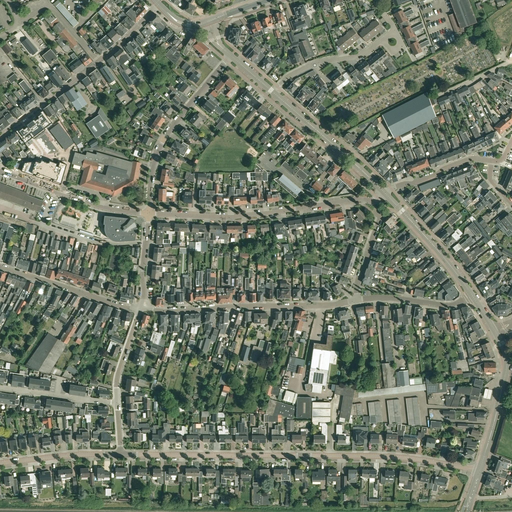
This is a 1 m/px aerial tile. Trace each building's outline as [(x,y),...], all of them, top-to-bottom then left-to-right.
[(115,8),(117,6),(114,3),(115,2),(115,1),(113,0),(109,0),(108,2),(115,8)] [(192,15),(197,8),(191,4),(193,0),(190,0),(184,10),(192,15)] [(333,6),(331,7),(329,2),(328,2),(327,0),(320,0),(324,11),(328,9),(329,11),(332,10),(333,12),(335,11),(334,7),(333,6)] [(450,0),(462,34),(476,26),(478,24),(468,0),(450,0)] [(111,12),(115,8),(108,2),(105,5),(111,12)] [(136,22),(147,11),(139,3),(137,6),(139,8),(135,12),(131,8),(126,13),(136,22)] [(299,19),(291,21),(294,30),(295,31),(299,30),(302,29),(303,33),(294,36),(296,42),(298,42),(304,56),(305,59),(315,55),(308,39),(307,35),(307,34),(305,28),(308,27),(311,26),(310,22),(311,21),(309,15),(308,16),(306,10),(308,9),(308,10),(313,8),(311,3),(308,5),(307,4),(304,5),(303,5),(303,4),(302,4),(301,4),(300,4),(300,5),(299,5),(299,6),(299,7),(296,8),(297,11),(295,12),(296,15),(298,15),(299,19)] [(102,9),(107,15),(111,12),(105,5),(102,9)] [(122,10),(126,13),(131,8),(127,5),(122,10)] [(209,11),(204,5),(199,10),(204,15),(209,11)] [(412,9),(408,10),(404,13),(402,10),(401,7),(394,10),(395,13),(394,14),(395,17),(396,16),(397,19),(413,11),(412,9)] [(49,11),(43,16),(49,24),(55,19),(56,18),(55,16),(51,12),(50,12),(50,11),(49,11)] [(406,17),(414,13),(413,11),(397,19),(398,21),(397,21),(400,27),(410,22),(408,19),(407,20),(406,17)] [(283,25),(287,24),(284,16),(284,17),(282,12),(280,13),(279,13),(278,13),(276,13),(276,14),(275,14),(278,23),(282,21),(283,25)] [(454,34),(455,36),(462,34),(454,13),(449,15),(455,33),(454,34)] [(125,14),(123,17),(124,19),(125,18),(127,20),(126,21),(132,27),(134,24),(125,14)] [(149,21),(147,24),(150,27),(152,24),(160,32),(164,28),(167,25),(156,14),(149,21)] [(128,29),(132,27),(126,21),(127,20),(125,18),(124,19),(123,17),(121,19),(122,21),(121,22),(128,29)] [(262,19),(266,29),(268,28),(269,30),(274,28),(271,20),(270,21),(269,17),(266,18),(265,17),(263,18),(262,19)] [(257,31),(261,29),(259,21),(258,21),(257,20),(255,21),(254,22),(252,23),(253,27),(252,27),(254,35),(258,33),(257,31)] [(383,28),(376,20),(374,22),(373,21),(372,22),(379,32),(383,28)] [(115,24),(124,34),(128,31),(120,23),(118,21),(115,24)] [(59,22),(53,27),(71,49),(86,66),(92,61),(78,43),(59,22)] [(370,24),(368,26),(375,35),(379,32),(372,22),(370,24)] [(423,23),(416,26),(411,28),(410,26),(411,25),(410,22),(400,27),(403,32),(404,32),(405,34),(424,25),(423,23)] [(115,43),(121,37),(109,24),(105,28),(109,32),(107,34),(115,43)] [(121,36),(124,34),(115,24),(113,26),(115,28),(114,29),(121,36)] [(405,37),(408,42),(417,38),(416,35),(415,35),(413,32),(424,27),(424,25),(405,34),(406,37),(405,37)] [(365,28),(363,29),(371,38),(375,35),(368,26),(365,28)] [(165,40),(172,33),(167,28),(162,34),(162,33),(156,39),(154,37),(153,39),(149,43),(152,46),(156,43),(157,44),(163,38),(165,40)] [(230,35),(245,38),(246,36),(243,35),(240,35),(242,29),(237,28),(237,29),(233,28),(232,29),(232,31),(231,31),(230,35)] [(350,30),(348,31),(356,41),(360,37),(353,29),(351,31),(350,30)] [(366,42),(371,38),(363,29),(362,31),(359,33),(366,42)] [(344,36),(351,44),(356,41),(348,31),(346,33),(347,34),(344,36)] [(99,33),(111,46),(114,43),(107,35),(105,36),(100,32),(99,33)] [(108,49),(111,46),(99,33),(97,34),(102,39),(100,40),(108,49)] [(153,53),(154,52),(155,50),(149,43),(146,38),(144,39),(140,34),(139,34),(138,34),(136,35),(136,36),(137,37),(136,37),(137,37),(135,39),(141,46),(140,46),(141,47),(146,43),(148,45),(147,45),(153,53)] [(174,52),(182,43),(179,40),(179,39),(174,34),(167,42),(173,47),(171,49),(174,52)] [(192,45),(192,44),(197,39),(194,35),(190,40),(186,46),(183,54),(185,56),(190,50),(193,46),(192,45)] [(242,40),(245,41),(245,38),(230,35),(230,39),(230,41),(231,42),(234,43),(234,44),(238,45),(240,39),(242,40)] [(341,37),(340,38),(347,48),(351,44),(344,36),(342,38),(341,37)] [(97,44),(103,52),(107,49),(100,41),(100,42),(98,40),(97,41),(95,39),(94,39),(93,37),(91,38),(95,42),(96,41),(98,43),(97,44)] [(27,38),(23,42),(33,55),(37,51),(27,38)] [(91,45),(100,55),(103,52),(97,44),(98,43),(96,41),(95,42),(91,38),(90,39),(94,43),(91,45)] [(343,51),(347,48),(340,38),(338,40),(339,40),(336,43),(343,51)] [(429,39),(424,42),(419,44),(418,41),(419,41),(417,38),(408,42),(410,48),(411,47),(413,50),(429,42),(429,39)] [(137,55),(142,51),(138,46),(139,45),(133,39),(128,43),(134,49),(133,50),(137,55)] [(202,57),(209,49),(197,39),(192,44),(192,45),(193,46),(199,51),(197,53),(202,57)] [(59,44),(66,53),(71,49),(63,41),(60,43),(59,44)] [(257,41),(253,45),(247,52),(246,54),(248,56),(248,57),(253,61),(256,63),(257,62),(258,63),(265,55),(260,51),(262,50),(258,46),(260,44),(257,41)] [(414,55),(415,55),(417,58),(424,54),(423,51),(421,48),(430,44),(429,42),(413,50),(414,52),(413,53),(414,55)] [(10,48),(5,43),(1,46),(5,52),(10,48)] [(133,50),(134,49),(128,43),(124,47),(129,53),(132,58),(135,57),(131,51),(133,50)] [(251,43),(245,50),(247,52),(253,45),(251,43)] [(265,48),(270,52),(273,49),(268,45),(266,43),(263,46),(265,48)] [(302,58),(300,52),(298,47),(293,49),(294,53),(289,56),(292,64),(300,61),(299,59),(302,58)] [(120,64),(121,65),(129,59),(122,48),(114,55),(120,64)] [(50,65),(54,70),(56,73),(61,78),(62,77),(66,81),(71,77),(61,65),(56,60),(58,58),(50,49),(42,56),(50,65)] [(379,50),(378,51),(390,67),(392,65),(388,61),(390,59),(389,57),(383,50),(381,52),(379,50)] [(378,54),(375,56),(381,63),(383,62),(389,70),(391,68),(390,67),(378,51),(377,52),(378,54)] [(72,60),(68,64),(70,67),(75,74),(80,70),(84,66),(79,60),(74,53),(70,55),(73,60),(72,60)] [(168,57),(168,58),(175,65),(178,60),(174,56),(172,53),(168,57)] [(114,55),(107,61),(113,69),(117,66),(120,70),(119,71),(120,73),(124,70),(120,64),(114,55)] [(379,65),(381,63),(375,56),(372,58),(371,57),(370,58),(379,70),(380,71),(382,69),(379,65)] [(278,65),(281,60),(277,57),(275,59),(273,58),(270,61),(266,57),(263,61),(264,62),(261,66),(262,66),(262,67),(263,68),(265,68),(267,70),(270,66),(270,67),(275,62),(278,65)] [(370,60),(367,63),(371,68),(373,70),(375,68),(377,71),(379,70),(370,58),(369,59),(370,60)] [(360,62),(370,74),(372,73),(369,69),(371,68),(366,61),(363,63),(362,61),(360,62)] [(361,65),(358,67),(361,72),(363,74),(366,73),(368,76),(370,74),(360,62),(359,63),(361,65)] [(138,69),(134,63),(130,66),(129,67),(134,73),(129,77),(132,82),(136,79),(137,81),(141,78),(143,76),(141,73),(138,69)] [(188,73),(186,75),(189,78),(195,83),(199,79),(198,78),(201,75),(196,71),(193,68),(191,66),(189,65),(188,65),(187,64),(184,68),(185,69),(184,70),(188,73)] [(114,77),(106,65),(100,69),(108,82),(114,77)] [(364,79),(366,77),(363,74),(361,72),(359,74),(353,66),(348,70),(354,77),(357,75),(359,78),(362,76),(364,79)] [(42,78),(44,76),(37,67),(35,69),(42,78)] [(499,68),(497,74),(503,77),(505,71),(499,68)] [(104,86),(107,84),(103,78),(97,69),(89,75),(95,84),(100,80),(104,86)] [(48,75),(58,87),(63,83),(60,80),(59,81),(57,77),(58,77),(55,74),(56,73),(54,70),(48,75)] [(335,74),(342,83),(346,79),(340,71),(339,72),(338,71),(335,74)] [(19,78),(15,73),(10,77),(14,82),(19,78)] [(126,73),(122,76),(129,86),(133,83),(132,82),(126,73)] [(332,76),(333,77),(331,78),(338,86),(342,83),(335,74),(332,76)] [(92,83),(87,76),(81,80),(88,90),(92,88),(90,84),(92,83)] [(183,85),(180,89),(187,95),(189,92),(188,91),(191,88),(185,83),(187,81),(181,76),(179,78),(180,79),(178,81),(183,85)] [(215,88),(219,91),(225,84),(228,86),(226,88),(230,91),(226,95),(230,98),(239,87),(236,85),(236,84),(229,77),(229,78),(226,76),(215,88)] [(0,131),(10,123),(1,111),(0,110),(0,84),(3,83),(0,77),(0,131)] [(292,93),(296,89),(297,89),(297,87),(300,84),(296,82),(297,81),(300,79),(299,77),(297,78),(296,79),(291,85),(288,89),(290,90),(289,91),(292,93)] [(325,84),(320,77),(315,81),(321,89),(325,84)] [(486,85),(489,88),(491,87),(488,84),(483,79),(481,81),(486,85)] [(19,83),(25,91),(30,88),(24,80),(19,83)] [(42,82),(41,83),(49,94),(56,88),(51,81),(45,85),(42,82)] [(149,85),(153,91),(159,87),(155,81),(149,85)] [(43,98),(48,94),(43,87),(40,89),(37,85),(35,87),(43,98)] [(325,91),(328,88),(325,86),(322,89),(311,102),(311,103),(308,106),(310,108),(310,109),(312,111),(313,111),(319,104),(316,101),(325,91)] [(466,95),(470,93),(471,94),(467,86),(463,88),(466,95)] [(473,86),(468,88),(467,86),(471,94),(476,92),(473,86)] [(337,87),(334,89),(332,91),(336,96),(338,94),(340,92),(337,87)] [(17,92),(30,108),(40,101),(30,88),(25,92),(30,98),(27,100),(23,94),(24,94),(20,89),(17,92)] [(72,88),(65,93),(76,108),(81,105),(80,104),(84,101),(79,92),(76,94),(72,88)] [(243,107),(253,96),(249,92),(247,89),(240,97),(242,98),(241,99),(244,101),(240,105),(241,107),(239,109),(240,110),(243,107)] [(305,98),(309,102),(316,93),(314,91),(312,94),(310,92),(308,94),(303,90),(302,89),(300,92),(301,93),(297,97),(299,99),(299,100),(301,102),(302,101),(305,98)] [(126,94),(123,90),(116,95),(119,99),(126,94)] [(14,105),(17,103),(7,91),(4,94),(14,105)] [(18,103),(20,105),(25,112),(30,108),(17,92),(16,91),(14,92),(21,101),(18,103)] [(417,126),(419,125),(421,124),(422,123),(436,116),(427,92),(383,115),(395,138),(400,135),(405,132),(410,130),(417,126)] [(453,93),(457,104),(462,102),(458,92),(454,94),(453,93)] [(71,108),(74,106),(69,100),(70,100),(65,93),(58,97),(64,105),(67,102),(71,108)] [(452,101),(453,102),(452,102),(455,108),(458,106),(457,104),(453,93),(448,95),(450,101),(452,101)] [(181,100),(181,99),(174,94),(172,96),(173,97),(171,100),(177,105),(181,100)] [(438,103),(435,95),(430,97),(433,105),(438,103)] [(257,101),(252,97),(253,96),(243,107),(241,110),(243,112),(250,104),(252,106),(257,101)] [(440,106),(446,104),(443,97),(437,99),(440,106)] [(57,98),(54,101),(56,105),(58,104),(62,110),(63,112),(66,111),(64,108),(57,98)] [(50,104),(58,116),(60,115),(58,113),(57,112),(61,110),(58,104),(56,105),(54,101),(50,104)] [(172,109),(174,107),(167,102),(165,101),(160,108),(169,115),(173,110),(172,109)] [(204,102),(201,105),(202,106),(202,107),(203,107),(202,108),(205,111),(206,110),(209,113),(214,109),(220,114),(224,111),(212,101),(210,103),(207,101),(205,103),(204,102)] [(17,118),(22,114),(16,107),(14,108),(10,103),(7,105),(17,118)] [(267,108),(262,104),(257,110),(260,112),(259,113),(261,115),(261,114),(267,108)] [(476,104),(472,106),(477,119),(482,117),(476,104)] [(54,117),(57,115),(55,113),(49,105),(43,109),(49,117),(53,114),(54,117)] [(502,105),(500,107),(501,108),(511,120),(511,112),(510,114),(502,105)] [(154,121),(161,125),(165,119),(161,116),(163,113),(155,107),(151,113),(157,117),(154,121)] [(10,123),(15,120),(6,108),(1,111),(10,123)] [(257,111),(254,108),(246,118),(249,120),(257,111)] [(267,118),(272,112),(267,108),(261,114),(263,116),(264,116),(267,118)] [(506,118),(503,120),(509,126),(511,123),(511,120),(501,108),(499,110),(506,118)] [(22,126),(16,131),(24,142),(32,136),(33,137),(45,128),(44,127),(51,121),(43,110),(37,115),(39,118),(37,119),(35,116),(23,125),(25,128),(24,129),(22,126)] [(189,121),(196,126),(201,120),(203,122),(206,118),(199,112),(197,115),(196,114),(189,121)] [(226,113),(222,118),(229,123),(233,118),(226,113)] [(86,123),(96,138),(109,129),(99,114),(86,123)] [(275,126),(281,119),(276,115),(270,122),(272,123),(270,126),(272,128),(274,126),(275,126)] [(496,120),(504,130),(509,126),(503,120),(501,122),(496,115),(494,116),(496,120)] [(500,133),(504,130),(496,120),(494,116),(491,119),(497,126),(495,127),(500,133)] [(261,129),(268,121),(266,118),(258,127),(261,129)] [(280,130),(274,137),(277,139),(289,124),(285,120),(280,126),(282,128),(280,131),(280,130)] [(156,131),(161,125),(154,121),(150,127),(156,131)] [(76,134),(79,132),(74,123),(70,125),(76,134)] [(485,124),(486,126),(487,129),(494,142),(498,140),(495,132),(493,133),(488,123),(485,124)] [(277,139),(279,141),(285,135),(284,134),(286,132),(288,134),(294,128),(293,128),(294,127),(291,125),(290,125),(289,124),(277,139)] [(488,145),(494,142),(487,129),(486,126),(483,127),(484,130),(485,130),(487,135),(485,137),(488,145)] [(196,138),(198,135),(191,129),(189,131),(184,127),(179,134),(187,140),(190,136),(192,139),(194,136),(196,138)] [(482,138),(476,127),(474,128),(483,147),(488,145),(485,137),(482,138)] [(478,149),(483,147),(474,128),(471,129),(474,136),(475,136),(477,140),(474,142),(478,149)] [(266,141),(268,138),(274,132),(271,129),(265,136),(266,136),(263,139),(266,141)] [(288,146),(290,144),(299,133),(295,129),(290,135),(292,137),(290,139),(283,147),(286,149),(288,146)] [(143,130),(141,133),(140,135),(143,136),(142,139),(144,140),(142,142),(149,145),(152,139),(146,136),(148,132),(143,130)] [(24,142),(15,131),(11,134),(16,141),(18,139),(22,144),(24,142)] [(470,138),(469,138),(466,132),(463,133),(470,148),(472,152),(478,149),(474,142),(471,143),(471,142),(471,141),(470,138)] [(298,142),(299,143),(304,137),(303,136),(304,136),(301,133),(301,134),(299,133),(290,144),(292,146),(295,143),(296,145),(298,142)] [(352,143),(357,138),(351,133),(351,134),(349,133),(347,134),(344,138),(347,141),(348,140),(352,143)] [(460,135),(465,145),(463,146),(467,154),(472,152),(470,148),(463,133),(460,135)] [(17,148),(13,143),(16,141),(11,134),(6,138),(15,149),(17,148)] [(369,146),(371,143),(363,136),(355,144),(361,150),(366,144),(369,146)] [(200,141),(204,145),(205,149),(210,143),(203,137),(200,141)] [(453,138),(454,142),(460,157),(465,155),(462,148),(460,149),(455,137),(453,138)] [(14,158),(19,155),(6,138),(2,141),(7,148),(9,146),(15,154),(13,156),(14,158)] [(454,159),(460,157),(454,142),(453,138),(450,139),(451,143),(452,143),(455,151),(451,152),(454,159)] [(7,157),(11,154),(7,148),(2,141),(0,142),(0,162),(3,162),(0,158),(0,157),(1,157),(0,155),(0,153),(2,152),(7,157)] [(181,145),(175,141),(173,144),(172,144),(171,147),(171,148),(181,154),(182,151),(185,153),(188,148),(187,147),(189,146),(183,142),(181,145)] [(442,143),(449,161),(454,159),(451,152),(448,153),(447,150),(448,149),(445,141),(442,143)] [(439,144),(440,146),(442,152),(443,155),(440,156),(443,163),(449,161),(442,143),(439,144)] [(298,153),(300,151),(305,155),(311,148),(306,144),(302,149),(299,146),(295,151),(298,153)] [(427,146),(432,159),(429,160),(432,168),(437,166),(430,147),(430,145),(427,146)] [(433,146),(430,147),(437,166),(443,163),(440,156),(437,157),(433,146)] [(144,158),(146,152),(141,150),(141,149),(136,147),(135,151),(137,151),(136,155),(144,158)] [(429,166),(429,165),(427,158),(424,159),(422,154),(422,153),(423,153),(420,147),(417,148),(425,167),(427,166),(427,167),(428,168),(429,167),(429,166)] [(316,153),(311,148),(305,155),(311,160),(316,153)] [(417,162),(419,169),(425,167),(417,148),(414,149),(416,153),(419,161),(417,162)] [(380,160),(379,159),(380,158),(381,159),(386,154),(382,150),(378,154),(377,154),(376,156),(375,155),(369,161),(369,163),(370,164),(372,164),(374,166),(380,160)] [(97,152),(96,154),(87,151),(86,155),(75,152),(72,164),(81,166),(81,169),(84,170),(83,176),(80,185),(112,194),(113,197),(137,183),(141,163),(133,161),(133,162),(117,157),(97,152)] [(409,151),(407,152),(409,159),(414,171),(419,169),(417,162),(414,163),(409,151)] [(405,153),(407,160),(409,165),(407,166),(409,173),(414,171),(409,159),(407,152),(405,153)] [(311,160),(316,164),(322,157),(317,153),(311,160)] [(167,154),(166,156),(165,156),(164,158),(165,159),(169,161),(169,162),(172,163),(171,164),(176,166),(178,161),(176,160),(177,158),(167,154)] [(378,169),(379,171),(392,157),(390,155),(387,158),(384,161),(383,159),(381,161),(380,161),(375,167),(375,168),(377,170),(378,169)] [(318,171),(319,172),(322,174),(329,165),(326,163),(327,162),(322,157),(316,164),(318,166),(318,167),(318,168),(318,169),(318,170),(318,171)] [(382,175),(383,174),(383,175),(389,169),(387,167),(391,163),(394,160),(392,157),(379,171),(381,172),(380,173),(382,175)] [(35,161),(24,163),(21,171),(26,173),(27,171),(44,177),(44,176),(61,182),(66,164),(60,162),(58,167),(56,166),(57,164),(49,161),(48,163),(41,160),(40,163),(35,161)] [(263,170),(255,164),(254,172),(255,172),(260,172),(260,176),(260,181),(263,181),(263,170)] [(327,179),(330,181),(337,174),(335,175),(334,174),(339,168),(334,164),(327,171),(331,174),(327,179)] [(475,182),(473,180),(475,179),(473,175),(476,173),(475,169),(474,170),(474,168),(473,168),(472,165),(468,167),(472,180),(475,182)] [(468,177),(471,183),(475,182),(472,180),(468,167),(463,169),(465,177),(468,177)] [(396,175),(403,173),(402,168),(394,171),(394,172),(395,171),(396,173),(391,175),(392,179),(393,182),(398,180),(396,175)] [(173,171),(172,170),(170,170),(168,170),(167,169),(166,169),(162,169),(161,175),(171,177),(180,178),(180,174),(177,173),(176,174),(174,174),(174,173),(174,172),(173,171)] [(391,183),(393,182),(392,179),(391,175),(396,173),(395,171),(394,172),(394,171),(392,169),(389,171),(384,176),(391,183)] [(463,169),(457,171),(462,184),(465,187),(466,187),(467,188),(468,186),(465,183),(464,183),(463,178),(465,178),(463,169)] [(333,184),(335,182),(339,178),(342,181),(340,183),(348,175),(344,170),(339,176),(337,174),(330,181),(333,184)] [(461,189),(465,187),(462,184),(457,171),(452,173),(455,181),(458,180),(461,189)] [(454,182),(451,173),(446,175),(451,188),(457,193),(459,191),(452,182),(454,182)] [(297,195),(299,196),(300,195),(299,194),(304,192),(301,190),(301,189),(283,174),(279,178),(278,177),(273,179),(295,198),(297,195)] [(345,188),(347,185),(353,179),(348,175),(340,183),(338,186),(340,188),(344,183),(347,185),(345,188)] [(451,191),(453,190),(451,188),(446,175),(441,177),(443,181),(444,183),(445,183),(445,185),(447,184),(449,188),(451,191)] [(357,183),(353,179),(347,185),(345,188),(346,189),(348,187),(351,189),(352,189),(357,183)] [(312,186),(318,191),(322,187),(316,181),(316,182),(312,186)] [(511,193),(511,189),(511,186),(511,184),(505,181),(503,186),(506,188),(506,189),(509,192),(511,193)] [(5,187),(0,185),(0,197),(23,206),(27,195),(28,194),(6,185),(5,187)] [(270,188),(271,192),(273,201),(278,201),(278,200),(282,199),(281,194),(279,193),(274,194),(273,188),(270,188)] [(405,196),(405,197),(405,198),(406,200),(408,200),(409,201),(420,192),(417,189),(413,193),(411,191),(405,196)] [(486,198),(479,204),(481,206),(483,205),(494,195),(490,190),(486,193),(486,194),(484,196),(486,198)] [(183,202),(188,202),(191,202),(192,191),(184,191),(183,197),(182,197),(182,201),(183,201),(183,202)] [(420,203),(426,197),(423,194),(417,200),(420,203)] [(476,204),(483,197),(481,194),(478,197),(473,201),(476,204)] [(43,201),(27,195),(23,206),(39,212),(43,201)] [(494,195),(483,205),(485,207),(487,205),(491,209),(498,203),(496,200),(497,199),(494,195)] [(434,205),(432,202),(425,207),(424,205),(417,211),(422,216),(434,205)] [(486,214),(489,217),(491,214),(492,215),(496,211),(498,213),(505,207),(500,203),(494,208),(486,214)] [(431,214),(436,210),(433,207),(428,212),(429,212),(423,218),(427,222),(433,216),(431,214)] [(353,216),(356,219),(359,222),(362,220),(366,216),(359,210),(357,212),(355,214),(355,213),(351,214),(351,211),(348,212),(349,217),(352,217),(353,216)] [(445,213),(442,210),(434,218),(436,220),(445,213)] [(27,222),(0,213),(0,221),(25,229),(27,222)] [(431,226),(435,231),(442,225),(441,224),(446,219),(444,218),(447,216),(445,213),(431,226)] [(446,220),(449,223),(457,215),(454,213),(446,220)] [(501,215),(496,219),(499,223),(497,225),(500,229),(504,226),(511,219),(511,217),(509,214),(504,219),(501,215)] [(388,224),(384,228),(389,234),(396,227),(394,225),(397,222),(395,219),(395,218),(392,215),(385,221),(388,224)] [(451,226),(458,219),(456,217),(457,216),(457,215),(449,223),(451,226)] [(130,219),(104,216),(104,224),(105,224),(105,226),(105,227),(105,228),(105,229),(105,231),(105,232),(105,233),(106,234),(106,235),(107,236),(108,237),(109,238),(110,239),(111,240),(112,240),(113,241),(114,241),(116,241),(117,241),(118,242),(135,240),(136,227),(136,226),(136,225),(136,224),(136,223),(135,222),(134,221),(134,220),(133,220),(132,219),(131,219),(130,219)] [(353,222),(352,218),(347,219),(349,227),(356,230),(355,221),(353,222)] [(479,224),(476,220),(468,227),(471,230),(479,224)] [(27,223),(24,232),(31,234),(33,226),(27,223)] [(181,232),(180,235),(189,236),(189,235),(191,235),(191,232),(189,232),(187,232),(187,231),(187,225),(187,224),(185,224),(184,223),(181,223),(181,224),(181,231),(181,232)] [(286,230),(285,225),(283,225),(283,223),(279,224),(279,223),(274,224),(274,225),(275,234),(279,233),(281,233),(282,233),(283,237),(283,240),(287,239),(287,236),(286,230)] [(220,236),(220,239),(224,239),(224,235),(224,234),(222,234),(222,226),(219,226),(219,225),(219,224),(217,224),(216,225),(215,236),(220,236)] [(264,231),(269,230),(268,224),(260,225),(261,231),(262,235),(264,235),(264,231)] [(471,230),(477,236),(481,233),(481,232),(484,230),(479,224),(471,230)] [(9,240),(11,236),(13,228),(17,229),(17,227),(14,226),(10,225),(9,227),(7,235),(6,239),(9,240)] [(443,232),(439,235),(443,240),(454,231),(452,228),(450,226),(446,230),(445,230),(444,230),(442,232),(443,232)] [(36,238),(44,240),(43,244),(46,234),(46,233),(38,231),(36,238)] [(455,232),(445,241),(447,243),(447,244),(448,246),(449,246),(450,246),(453,243),(454,244),(456,242),(456,241),(456,240),(460,237),(458,234),(455,232)] [(351,236),(350,241),(354,242),(355,241),(360,243),(363,235),(360,234),(357,233),(356,237),(351,236)] [(406,246),(414,238),(410,233),(407,237),(405,236),(400,240),(402,243),(400,245),(403,248),(405,246),(406,246)] [(31,234),(21,269),(27,271),(29,261),(26,260),(29,253),(31,253),(35,235),(31,234)] [(452,248),(456,252),(471,240),(473,239),(471,236),(466,240),(467,240),(460,245),(459,243),(452,248)] [(469,246),(473,243),(472,241),(473,240),(473,239),(471,240),(456,252),(459,257),(465,252),(464,250),(468,246),(469,246)] [(58,250),(59,241),(54,240),(52,246),(51,252),(57,253),(58,250)] [(416,240),(410,245),(412,247),(406,253),(408,256),(420,246),(419,243),(416,240)] [(385,251),(387,249),(383,248),(384,246),(376,242),(374,249),(381,252),(384,253),(385,252),(382,251),(382,250),(385,251)] [(358,247),(351,245),(349,252),(356,254),(358,247)] [(503,254),(496,245),(494,246),(494,247),(492,249),(499,257),(503,254)] [(7,264),(11,265),(15,267),(18,256),(19,252),(18,252),(20,248),(16,247),(13,246),(12,250),(13,250),(11,254),(10,253),(7,264)] [(417,260),(420,258),(426,252),(422,247),(419,250),(418,249),(413,254),(412,253),(415,250),(408,256),(411,260),(415,257),(417,260)] [(460,257),(463,262),(482,247),(480,249),(478,247),(474,250),(473,250),(470,252),(469,250),(460,257)] [(476,259),(475,258),(484,250),(482,247),(463,262),(466,266),(476,259)] [(502,252),(511,258),(511,256),(511,253),(504,249),(502,252)] [(23,257),(22,259),(18,258),(16,267),(21,269),(26,253),(24,252),(20,251),(19,256),(23,257)] [(347,259),(354,261),(356,254),(349,252),(347,259)] [(36,273),(40,275),(45,258),(42,257),(40,264),(38,264),(36,273)] [(49,259),(47,259),(45,258),(40,275),(44,276),(49,259)] [(428,258),(415,268),(416,270),(419,268),(421,270),(431,262),(428,258)] [(354,261),(347,259),(345,265),(352,268),(354,261)] [(59,269),(56,277),(61,278),(65,266),(66,264),(65,264),(66,261),(64,260),(62,265),(61,269),(62,269),(61,270),(59,269)] [(368,266),(382,270),(383,266),(378,264),(378,263),(370,260),(368,266)] [(477,266),(481,263),(479,260),(475,264),(474,262),(470,265),(470,266),(467,268),(470,272),(470,273),(471,274),(472,274),(472,275),(479,269),(477,266)] [(28,271),(36,273),(38,264),(38,262),(36,261),(36,263),(30,261),(28,271)] [(432,272),(439,266),(434,261),(427,267),(429,269),(424,273),(426,275),(431,271),(432,272)] [(45,277),(50,278),(53,267),(54,264),(50,263),(45,277)] [(89,279),(91,272),(94,273),(97,265),(94,264),(92,269),(88,268),(82,286),(87,287),(89,279)] [(69,272),(66,280),(71,282),(75,270),(76,266),(74,265),(72,272),(72,273),(69,272)] [(321,268),(311,265),(311,267),(311,275),(321,275),(321,268)] [(352,268),(345,265),(342,272),(349,275),(352,268)] [(75,270),(71,282),(77,284),(79,276),(76,275),(77,274),(79,267),(76,266),(75,270)] [(368,266),(366,271),(375,274),(376,271),(381,272),(382,270),(368,266)] [(82,277),(79,276),(77,284),(82,286),(88,268),(85,267),(82,276),(83,276),(82,277)] [(429,281),(431,284),(444,272),(440,268),(433,273),(435,276),(429,281)] [(488,273),(486,270),(487,270),(485,268),(481,272),(478,274),(478,275),(475,277),(476,279),(476,280),(476,281),(477,283),(478,283),(486,278),(484,276),(488,273)] [(120,286),(125,287),(126,287),(127,279),(128,271),(122,270),(120,286)] [(366,271),(364,277),(378,282),(379,279),(374,278),(375,274),(366,271)] [(441,283),(448,278),(444,272),(431,284),(433,286),(439,281),(441,283)] [(99,278),(97,283),(94,282),(92,289),(99,291),(100,287),(103,288),(106,275),(100,273),(99,278)] [(8,289),(9,286),(10,283),(14,275),(9,274),(6,282),(5,285),(7,286),(6,288),(8,289)] [(348,280),(347,280),(348,279),(342,277),(342,276),(336,274),(334,280),(335,280),(335,281),(338,282),(346,285),(346,284),(347,284),(348,284),(349,281),(348,280)] [(16,281),(18,277),(14,275),(10,283),(9,286),(8,289),(9,290),(11,287),(13,288),(13,287),(14,285),(16,281)] [(22,278),(18,277),(16,281),(14,285),(13,287),(13,288),(15,289),(13,294),(16,295),(16,294),(17,292),(16,292),(18,287),(19,286),(22,278)] [(377,284),(378,282),(364,277),(362,283),(371,285),(372,282),(377,284)] [(23,287),(27,279),(22,278),(19,286),(18,287),(16,292),(17,292),(16,294),(19,295),(23,287)] [(440,291),(442,295),(446,295),(450,293),(448,289),(454,285),(450,279),(442,285),(445,288),(440,291)] [(22,293),(20,296),(27,298),(30,291),(31,291),(32,288),(34,284),(33,284),(31,283),(31,282),(30,281),(29,281),(28,281),(28,282),(27,282),(26,285),(25,285),(24,289),(22,293)] [(167,281),(162,281),(162,285),(163,285),(163,289),(161,293),(161,298),(156,297),(155,306),(164,307),(164,294),(166,292),(167,282),(167,281)] [(269,298),(272,298),(272,290),(275,290),(275,283),(273,283),(273,281),(269,281),(269,283),(266,283),(266,291),(267,291),(267,298),(267,299),(269,299),(269,298)] [(496,281),(494,283),(493,283),(493,282),(488,285),(486,282),(480,286),(483,292),(498,283),(497,283),(496,281)] [(341,291),(338,284),(335,286),(333,282),(330,284),(332,289),(333,288),(336,294),(337,293),(337,294),(338,294),(340,293),(341,293),(340,292),(341,291)] [(498,282),(497,283),(498,283),(483,292),(487,298),(493,293),(492,291),(501,285),(498,282)] [(27,302),(24,307),(27,308),(29,304),(31,305),(35,297),(37,298),(39,293),(42,294),(46,286),(39,283),(32,297),(30,296),(27,302)] [(117,292),(118,289),(117,288),(117,286),(110,284),(107,291),(110,292),(109,294),(114,296),(116,291),(117,292)] [(460,292),(454,285),(448,289),(450,293),(446,295),(442,295),(441,300),(454,300),(459,296),(460,292)] [(501,289),(504,291),(505,290),(510,293),(509,295),(511,297),(511,291),(506,288),(502,285),(501,288),(501,289)] [(39,299),(38,300),(44,302),(44,301),(45,299),(48,300),(50,296),(53,288),(47,286),(44,294),(43,294),(42,295),(41,295),(39,299)] [(121,293),(120,301),(127,302),(129,294),(131,287),(129,287),(128,294),(121,293)] [(176,295),(176,288),(172,288),(171,294),(168,295),(168,302),(174,302),(173,294),(176,295)] [(228,288),(226,288),(227,303),(232,303),(232,295),(235,294),(235,289),(231,289),(231,288),(228,288)] [(184,298),(185,298),(184,289),(181,289),(181,293),(176,294),(177,302),(184,301),(184,298)] [(45,322),(50,316),(56,306),(63,292),(57,290),(50,303),(51,304),(44,314),(44,315),(41,319),(45,322)] [(65,303),(71,294),(65,292),(57,306),(60,308),(64,302),(65,303)] [(489,301),(493,308),(496,312),(495,313),(497,316),(500,316),(500,315),(503,315),(503,305),(502,305),(501,296),(500,295),(500,294),(489,301)] [(70,308),(72,305),(75,306),(81,297),(75,295),(70,303),(69,302),(67,306),(70,308)] [(503,296),(501,296),(502,305),(503,305),(503,315),(507,315),(508,312),(511,307),(506,304),(505,299),(503,299),(503,296)] [(22,310),(26,302),(22,300),(18,308),(22,310)] [(87,311),(92,302),(86,300),(82,307),(84,309),(81,314),(84,315),(87,311)] [(88,316),(93,319),(95,314),(96,315),(103,304),(94,301),(89,311),(90,312),(88,316)] [(98,320),(101,321),(102,322),(108,306),(103,305),(100,314),(98,320)] [(412,306),(405,305),(404,313),(403,316),(404,325),(409,324),(408,319),(411,318),(412,314),(410,314),(412,306)] [(97,331),(94,337),(98,338),(103,328),(105,323),(104,323),(105,320),(107,321),(108,320),(109,317),(112,308),(108,306),(102,322),(101,321),(99,326),(97,331)] [(369,312),(374,312),(374,306),(366,307),(367,314),(366,314),(367,318),(370,317),(369,314),(369,312)] [(388,306),(381,306),(381,314),(382,314),(382,319),(383,319),(383,323),(387,323),(387,328),(391,328),(390,323),(389,323),(390,318),(389,314),(388,314),(388,306)] [(361,320),(360,317),(365,316),(365,312),(364,307),(357,308),(360,326),(363,326),(362,320),(361,320)] [(422,318),(424,309),(423,309),(423,308),(422,307),(420,307),(420,308),(416,308),(415,317),(416,317),(416,322),(417,326),(418,326),(420,318),(422,318)] [(459,309),(461,317),(464,316),(466,320),(465,320),(467,323),(476,318),(474,315),(470,308),(467,307),(459,309)] [(394,317),(394,322),(403,322),(402,317),(401,308),(394,309),(395,317),(394,317)] [(108,332),(112,334),(117,321),(116,321),(120,311),(115,309),(112,316),(115,318),(113,324),(112,323),(108,332)] [(348,310),(343,311),(346,326),(347,329),(348,334),(351,334),(350,329),(347,319),(351,318),(350,313),(349,313),(348,310)] [(442,311),(443,319),(447,319),(449,331),(454,330),(451,319),(450,319),(449,310),(442,311)] [(231,337),(232,335),(232,334),(238,312),(234,311),(231,322),(233,322),(231,327),(230,329),(228,335),(231,337)] [(276,324),(278,320),(281,321),(281,312),(281,311),(280,311),(278,311),(278,312),(275,312),(274,316),(273,320),(271,327),(275,328),(275,324),(276,324)] [(296,320),(291,336),(294,337),(296,330),(301,311),(298,311),(298,312),(296,312),(294,320),(296,320)] [(301,311),(296,330),(297,330),(301,332),(302,330),(304,322),(306,314),(304,314),(305,311),(301,311)] [(346,326),(343,311),(337,312),(338,316),(337,316),(338,321),(342,320),(344,326),(346,326)] [(124,325),(125,325),(129,325),(129,321),(131,313),(123,312),(121,325),(124,325)] [(211,312),(207,330),(210,330),(211,324),(214,325),(216,312),(211,312)] [(234,335),(234,333),(235,333),(236,329),(238,324),(240,324),(243,314),(238,312),(232,334),(232,335),(234,335)] [(246,321),(251,321),(251,312),(244,312),(244,321),(243,321),(243,326),(245,326),(246,321)] [(432,315),(431,315),(432,326),(435,325),(439,332),(443,330),(444,330),(442,318),(439,319),(438,314),(435,314),(435,313),(432,314),(432,315)] [(147,324),(150,316),(143,314),(140,326),(139,328),(141,329),(142,327),(143,327),(144,323),(147,324)] [(60,315),(57,320),(62,323),(65,318),(60,315)] [(62,336),(59,340),(61,341),(67,344),(72,336),(74,332),(80,322),(76,320),(74,318),(71,324),(66,333),(63,336),(62,336)] [(74,332),(76,334),(78,335),(86,322),(82,320),(80,322),(74,332)] [(485,334),(481,327),(478,321),(463,330),(465,336),(468,349),(474,345),(473,343),(474,342),(479,339),(478,337),(485,334)] [(391,328),(387,328),(383,328),(386,353),(393,352),(391,328)] [(311,392),(321,393),(322,385),(326,386),(329,361),(330,353),(334,331),(328,330),(326,345),(314,343),(313,348),(312,348),(311,351),(312,352),(308,384),(304,384),(306,391),(312,390),(311,392)] [(158,345),(161,339),(162,334),(153,331),(153,332),(152,332),(151,333),(150,337),(151,337),(150,342),(158,345)] [(65,348),(67,344),(61,341),(58,339),(48,333),(48,334),(47,334),(46,336),(25,367),(49,373),(65,348)] [(369,339),(369,337),(369,333),(361,335),(362,340),(362,345),(365,345),(364,340),(369,339)] [(404,334),(396,335),(397,346),(405,345),(404,334)] [(121,344),(123,339),(112,335),(110,339),(121,344)] [(118,351),(119,348),(115,346),(116,343),(111,341),(107,351),(110,352),(109,355),(115,357),(118,351)] [(14,342),(9,349),(9,350),(15,353),(19,346),(14,342)] [(266,356),(270,343),(266,342),(262,355),(266,356)] [(485,352),(493,349),(490,342),(477,347),(478,351),(484,349),(485,352)] [(3,345),(2,347),(0,349),(0,350),(6,354),(9,350),(9,349),(3,345)] [(168,348),(163,346),(163,347),(159,359),(164,361),(168,348)] [(258,364),(259,360),(263,348),(258,347),(253,346),(250,358),(251,358),(250,361),(258,364)] [(143,357),(145,350),(137,347),(134,356),(135,356),(133,363),(140,365),(143,357)] [(482,361),(495,355),(493,349),(485,352),(486,355),(481,357),(482,361)] [(393,352),(385,353),(386,363),(382,364),(385,388),(390,387),(397,387),(393,352)] [(75,356),(72,361),(77,364),(78,363),(79,364),(80,361),(79,360),(80,358),(75,356)] [(112,368),(113,365),(108,364),(109,361),(104,359),(101,369),(104,370),(103,373),(109,375),(111,368),(112,368)] [(480,364),(480,372),(485,373),(485,372),(496,372),(496,363),(484,363),(480,364)] [(0,369),(0,381),(3,382),(4,377),(7,378),(8,371),(0,369)] [(408,370),(396,372),(397,386),(410,385),(408,370)] [(9,379),(12,380),(11,385),(17,386),(19,374),(10,372),(9,379)] [(24,382),(27,382),(28,375),(19,374),(17,386),(23,387),(23,386),(24,382)] [(474,387),(481,389),(482,389),(484,380),(480,379),(480,376),(474,375),(473,378),(476,379),(474,387)] [(422,376),(409,378),(410,385),(423,383),(422,376)] [(427,384),(427,394),(447,392),(447,388),(459,386),(458,381),(427,384)] [(273,386),(271,394),(275,395),(278,396),(280,390),(281,388),(281,387),(274,384),(273,386)] [(344,395),(340,417),(350,419),(351,415),(351,414),(352,404),(353,398),(355,389),(355,388),(336,385),(335,394),(344,395)] [(99,397),(109,398),(110,391),(106,390),(106,389),(98,386),(98,389),(99,390),(99,397)] [(480,393),(481,389),(472,387),(461,386),(459,386),(459,387),(456,392),(457,392),(461,393),(469,395),(480,397),(481,393),(480,393)] [(297,393),(286,390),(283,400),(294,403),(297,393)] [(481,400),(488,402),(490,393),(483,391),(481,400)] [(7,404),(8,394),(5,393),(0,393),(0,392),(0,402),(4,403),(7,404)] [(11,394),(8,394),(7,404),(15,405),(15,403),(19,403),(19,401),(15,400),(16,395),(11,394)] [(446,407),(448,407),(451,407),(455,395),(445,396),(446,407)] [(479,404),(479,401),(481,402),(482,397),(480,397),(469,395),(468,398),(468,401),(471,402),(470,406),(478,408),(478,407),(479,407),(479,404)] [(22,398),(20,406),(23,407),(31,408),(33,398),(25,397),(25,398),(22,398)] [(311,418),(311,397),(297,397),(296,418),(311,418)] [(41,399),(33,398),(31,408),(43,410),(43,407),(40,407),(41,399)] [(268,414),(268,422),(278,422),(278,415),(292,419),(295,407),(269,399),(265,414),(268,414)] [(330,421),(330,402),(312,402),(312,422),(313,422),(312,425),(317,425),(317,422),(330,421)] [(92,410),(92,415),(101,415),(101,414),(108,414),(108,407),(98,407),(98,411),(92,410)] [(443,411),(443,416),(450,416),(450,419),(455,419),(455,411),(454,411),(454,410),(450,410),(450,411),(443,411)] [(485,418),(486,415),(487,415),(487,413),(486,412),(487,412),(477,412),(477,414),(469,413),(468,421),(477,421),(477,417),(485,418)] [(98,424),(98,430),(103,430),(103,428),(110,428),(110,423),(107,423),(107,419),(107,418),(107,416),(101,416),(101,419),(102,419),(102,423),(101,423),(101,424),(98,424)] [(327,439),(327,423),(319,423),(319,426),(322,426),(321,435),(317,435),(317,432),(314,432),(314,443),(325,443),(325,439),(327,439)] [(167,427),(167,434),(170,434),(170,435),(169,435),(169,442),(175,442),(175,431),(175,430),(170,430),(170,424),(167,424),(167,427)] [(209,429),(209,425),(206,425),(206,431),(204,431),(204,427),(201,427),(201,434),(202,434),(202,435),(203,435),(203,442),(209,442),(209,429)] [(350,436),(346,436),(346,434),(342,434),(342,425),(337,425),(337,434),(339,434),(339,436),(339,443),(349,443),(350,436)] [(175,431),(175,442),(182,442),(182,436),(183,436),(183,435),(184,435),(184,426),(182,426),(182,431),(175,431)] [(158,430),(159,442),(165,442),(165,434),(167,434),(167,427),(164,427),(164,429),(158,429),(158,430)] [(356,435),(356,443),(357,443),(357,444),(361,444),(361,443),(364,443),(364,439),(368,439),(368,427),(361,427),(361,431),(356,431),(356,429),(353,429),(353,435),(356,435)] [(306,440),(306,432),(311,431),(311,428),(301,428),(301,435),(292,435),(292,443),(301,443),(301,440),(306,440)] [(469,431),(468,434),(479,437),(481,431),(473,428),(472,432),(469,431)] [(56,444),(62,443),(61,435),(60,430),(54,431),(54,437),(55,437),(56,444)] [(93,432),(93,438),(97,438),(98,436),(102,436),(101,438),(101,441),(101,443),(107,443),(107,441),(110,441),(110,434),(107,434),(107,430),(103,430),(98,430),(96,430),(96,431),(93,431),(93,432)] [(398,435),(400,435),(401,431),(401,430),(398,430),(397,434),(393,434),(392,444),(394,444),(394,445),(395,446),(397,446),(397,445),(397,444),(398,444),(398,435)] [(134,433),(129,433),(129,436),(134,437),(134,441),(135,441),(136,443),(139,443),(140,442),(140,441),(143,441),(143,433),(140,433),(140,431),(134,431),(134,433)] [(38,434),(33,434),(32,437),(29,437),(29,438),(29,441),(30,447),(32,447),(33,447),(33,448),(34,449),(35,449),(36,449),(36,448),(37,448),(37,447),(37,446),(36,443),(36,440),(39,440),(38,434)] [(43,434),(39,435),(40,441),(43,440),(43,445),(51,444),(50,437),(44,438),(43,434)] [(370,442),(371,442),(379,443),(379,444),(382,444),(382,435),(379,435),(371,434),(371,439),(370,439),(370,441),(370,442)] [(23,438),(19,439),(20,443),(21,449),(23,448),(23,449),(23,450),(24,450),(25,450),(26,450),(27,450),(27,449),(28,449),(28,448),(27,444),(26,444),(26,442),(29,441),(29,438),(29,437),(28,435),(23,436),(23,438)] [(13,440),(10,440),(10,444),(11,450),(13,450),(14,450),(14,451),(15,452),(16,452),(17,452),(17,451),(18,451),(18,450),(18,449),(17,446),(17,443),(20,443),(19,439),(19,436),(14,437),(13,440)] [(4,441),(0,442),(1,445),(2,452),(4,451),(4,452),(5,453),(6,453),(7,453),(8,453),(8,452),(9,451),(8,447),(7,447),(7,445),(10,444),(10,440),(9,438),(4,439),(4,441)] [(435,447),(436,439),(428,438),(425,438),(424,447),(427,448),(427,446),(435,447)] [(476,448),(477,442),(471,442),(471,439),(464,438),(464,444),(468,444),(467,447),(476,448)] [(460,451),(464,452),(464,455),(465,455),(465,456),(474,458),(476,452),(467,449),(467,450),(461,448),(460,451)] [(503,468),(505,462),(496,458),(494,465),(503,468)] [(505,478),(505,477),(506,477),(507,473),(502,471),(503,468),(494,465),(492,471),(501,474),(500,477),(505,478)] [(80,469),(81,477),(88,477),(88,468),(80,469)] [(109,480),(109,472),(104,472),(104,468),(97,468),(97,478),(104,478),(104,480),(109,480)] [(157,482),(160,482),(160,484),(164,484),(164,478),(161,477),(161,469),(153,468),(153,471),(150,471),(150,476),(157,477),(157,482)] [(238,476),(235,476),(235,475),(235,469),(227,469),(227,468),(224,468),(224,469),(223,469),(223,472),(221,472),(221,483),(226,483),(226,480),(235,480),(235,485),(238,485),(238,481),(238,476)] [(169,481),(169,479),(169,478),(171,478),(171,475),(177,475),(177,469),(169,469),(169,472),(165,471),(165,479),(165,482),(168,482),(168,480),(169,481)] [(251,477),(251,471),(246,470),(246,469),(241,469),(241,477),(251,477)] [(262,481),(271,481),(271,470),(264,470),(264,469),(257,469),(257,483),(262,483),(262,481)] [(281,469),(281,479),(287,479),(287,485),(291,485),(291,477),(290,477),(290,474),(288,474),(288,469),(281,469)] [(309,488),(309,476),(303,476),(303,469),(296,469),(296,477),(299,477),(299,478),(302,478),(302,482),(305,482),(305,488),(309,488)] [(61,478),(66,477),(65,470),(58,470),(58,473),(55,473),(56,482),(62,481),(61,478)] [(313,482),(321,482),(321,480),(325,480),(325,470),(319,470),(318,472),(313,472),(313,482)] [(340,492),(340,490),(341,478),(337,478),(337,476),(337,470),(329,470),(329,476),(333,476),(333,481),(337,481),(336,490),(337,490),(337,492),(340,492)] [(349,482),(357,482),(357,470),(349,470),(349,477),(349,482)] [(40,475),(36,475),(38,494),(42,493),(41,489),(42,488),(42,484),(51,483),(50,471),(39,473),(40,475)] [(386,474),(382,473),(381,484),(385,484),(386,477),(394,478),(395,471),(386,471),(386,474)] [(404,489),(413,490),(414,482),(408,481),(408,480),(409,472),(401,472),(399,486),(404,487),(404,489)] [(37,487),(35,473),(29,474),(29,476),(20,477),(22,489),(37,487)] [(413,490),(414,490),(414,489),(420,490),(421,486),(422,486),(423,481),(429,482),(430,475),(422,474),(422,475),(419,474),(418,481),(419,481),(419,483),(415,482),(414,482),(413,490)] [(501,485),(502,482),(495,480),(496,478),(489,475),(487,480),(501,485)] [(12,476),(5,477),(6,486),(13,485),(14,492),(14,493),(14,494),(18,493),(17,479),(13,479),(12,476)] [(446,487),(448,479),(436,476),(434,482),(432,481),(430,488),(432,489),(432,490),(437,491),(438,486),(438,485),(446,487)] [(499,488),(498,490),(502,491),(504,486),(503,486),(501,485),(487,480),(485,485),(492,488),(493,486),(499,488)] [(254,486),(253,505),(259,505),(271,505),(271,493),(258,493),(258,486),(254,486)]
